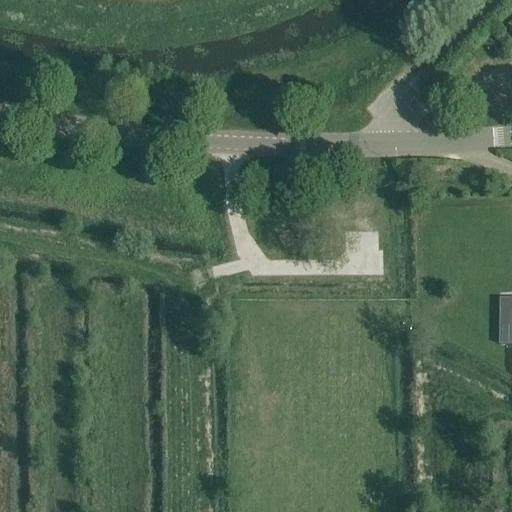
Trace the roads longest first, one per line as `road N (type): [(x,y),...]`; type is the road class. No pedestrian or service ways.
road 1 (unclassified): [(388,145),(157,139),(0,116)]
road 2 (unclassified): [(388,145),(393,112),(500,0)]
road 3 (unclassified): [(511,137),(388,145)]
